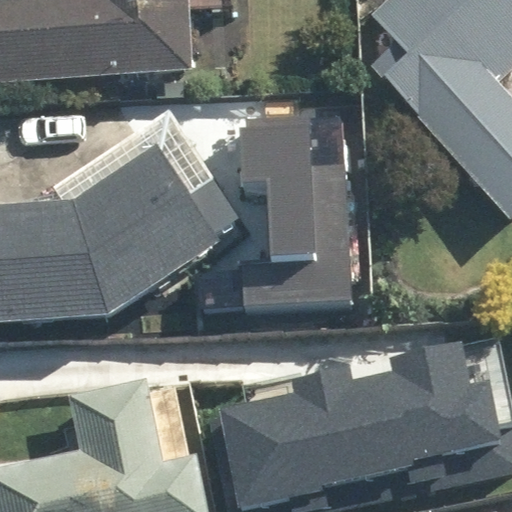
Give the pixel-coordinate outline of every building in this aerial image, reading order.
[(219,25),(219,0),(80,0),(80,9),(0,9),(0,95),(182,97),(182,25),(219,25)] [(385,58),(363,76),(500,242),(511,231),(511,0),(381,0),(355,22),(385,58)] [(0,345),(96,344),(238,246),(163,138),(30,231),(0,231),(0,345)] [(208,412),(229,511),(303,511),(511,468),(511,431),(502,433),(491,384),(476,387),(467,343),(298,379),(301,393),(208,412)] [(0,511),(194,511),(171,388),(54,410),(65,468),(0,480),(0,511)]
